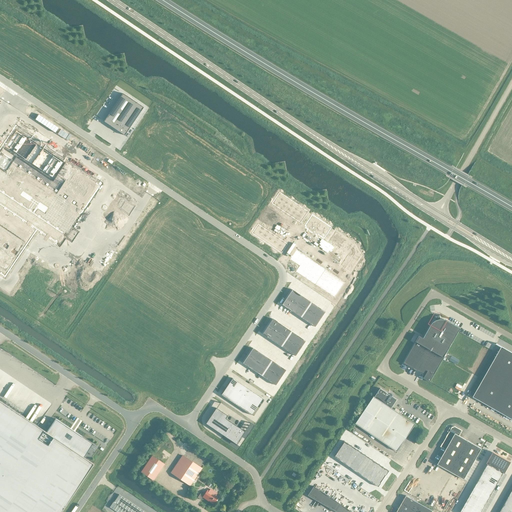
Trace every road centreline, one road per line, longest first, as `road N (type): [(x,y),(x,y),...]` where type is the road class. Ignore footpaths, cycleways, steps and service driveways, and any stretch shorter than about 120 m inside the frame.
road 1 (unclassified): [(0,78),(279,266),(281,284),(186,427)]
road 2 (trunk): [(511,207),(162,0)]
road 3 (secondary): [(352,160),(111,0)]
road 4 (unclassified): [(449,407),(382,369),(432,293)]
road 5 (unclassified): [(0,328),(135,420)]
road 6 (unclassified): [(437,214),(511,83)]
road 7 (unclassified): [(379,511),(449,407)]
